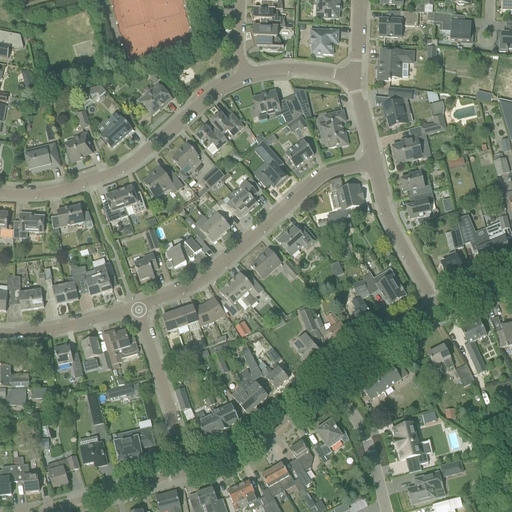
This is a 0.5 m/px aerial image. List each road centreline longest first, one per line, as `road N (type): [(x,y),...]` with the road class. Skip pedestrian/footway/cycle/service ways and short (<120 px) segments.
road 1 (unclassified): [(245,76),(209,94),(119,170),(75,186),(0,193)]
road 2 (unclassified): [(137,306),(189,288),(235,257),(326,174),(371,164)]
road 3 (unclassified): [(189,470),(137,306)]
road 4 (unclassified): [(189,470),(254,442),(327,385)]
road 5 (unclassified): [(437,312),(383,206),(371,164)]
road 6 (unclassified): [(45,511),(189,470)]
road 7 (residential): [(386,511),(370,445),(327,385)]
road 8 (unclassified): [(0,333),(42,332),(137,306)]
road 9 (unclassified): [(327,385),(437,312)]
